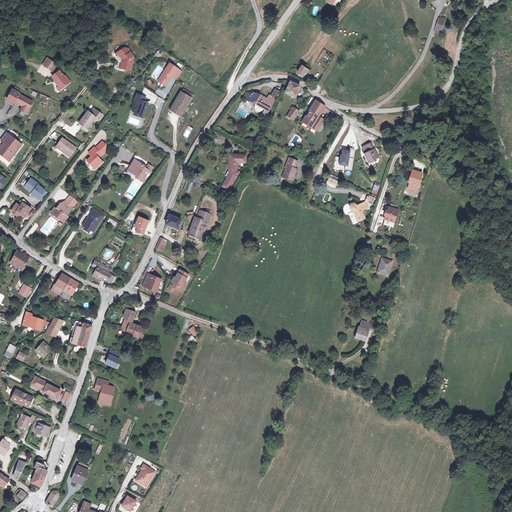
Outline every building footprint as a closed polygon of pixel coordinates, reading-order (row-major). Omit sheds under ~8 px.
[(439,21),(435,30),(441,32),(444,23),(439,21)] [(121,69),(130,70),(132,57),(127,50),(123,49),(123,52),(119,56),(121,59),(122,60),(121,69)] [(47,55),(42,62),(46,64),(50,57),(47,55)] [(56,61),(50,57),(46,64),(51,68),(56,61)] [(181,69),(169,61),(159,76),(167,81),(171,74),(176,77),(181,69)] [(309,69),(304,66),(301,65),(297,71),(303,74),(305,72),(307,73),(309,69)] [(59,66),(51,73),(56,78),(55,79),(61,85),(70,78),(64,71),(63,72),(59,66)] [(294,97),(300,86),(290,82),(285,93),(294,97)] [(189,98),(192,94),(183,88),(181,92),(180,92),(170,109),(175,112),(176,111),(180,114),(183,109),(185,106),(190,98),(189,98)] [(272,102),(279,90),(274,88),(270,95),(269,95),(267,99),(256,93),(253,92),(251,94),(246,92),(243,98),(248,101),(249,100),(250,101),(255,104),(264,108),(261,113),(265,116),(272,102)] [(18,93),(12,90),(7,100),(13,103),(14,101),(22,105),(20,109),(26,112),(28,108),(32,100),(18,93)] [(136,110),(134,115),(142,119),(147,104),(143,103),(145,98),(136,95),(134,102),(138,104),(137,107),(138,107),(137,110),(136,110)] [(325,106),(316,100),(303,122),(311,127),(309,130),(314,133),(315,130),(323,119),(318,116),(325,106)] [(96,121),(100,116),(92,110),(88,115),(87,114),(85,113),(76,124),(83,130),(93,119),(96,121)] [(1,140),(5,143),(6,144),(5,146),(3,145),(0,149),(0,153),(7,159),(12,153),(14,155),(22,145),(7,134),(1,140)] [(55,146),(69,156),(75,147),(66,141),(66,142),(64,140),(61,137),(55,146)] [(94,148),(101,154),(104,150),(104,144),(101,140),(94,148)] [(369,161),(379,157),(375,149),(372,143),(363,147),(369,161)] [(98,164),(102,161),(98,157),(101,154),(93,147),(88,152),(91,155),(86,161),(92,166),(94,164),(98,164)] [(352,170),(355,150),(350,149),(350,151),(348,151),(343,150),(342,155),(341,155),(340,164),(341,164),(346,165),(345,169),(352,170)] [(235,171),(236,165),(240,166),(240,163),(246,164),(247,156),(231,154),(228,170),(230,171),(227,177),(226,176),(223,186),(229,189),(233,180),(234,180),(237,172),(235,171)] [(292,181),(296,173),(294,172),(295,168),(298,161),(290,158),(283,177),(292,181)] [(143,165),(136,161),(130,170),(133,171),(132,173),(136,176),(137,174),(139,175),(137,178),(142,182),(148,172),(149,173),(153,168),(148,165),(146,169),(142,166),(143,165)] [(408,188),(417,191),(422,174),(412,171),(410,179),(411,179),(408,188)] [(25,187),(32,193),(31,194),(38,199),(45,190),(38,185),(39,184),(31,179),(25,187)] [(70,194),(64,203),(71,208),(77,199),(70,194)] [(352,210),(354,211),(358,221),(365,218),(362,211),(368,208),(366,202),(357,206),(356,205),(355,205),(353,205),(352,206),(351,207),(351,209),(352,210)] [(22,203),(17,211),(23,215),(25,217),(31,209),(22,203)] [(62,220),(64,222),(67,217),(66,215),(71,208),(64,203),(62,206),(60,204),(57,208),(54,207),(51,212),(54,214),(57,214),(60,217),(62,220)] [(394,223),(398,211),(396,210),(393,209),(393,208),(388,206),(387,210),(388,211),(386,220),(394,223)] [(90,213),(101,219),(104,215),(93,209),(90,213)] [(196,218),(207,222),(208,222),(211,215),(209,214),(205,212),(199,210),(196,218)] [(101,219),(90,213),(82,226),(85,227),(90,230),(93,232),(101,219)] [(181,221),(181,220),(169,215),(165,224),(177,229),(181,221)] [(148,220),(138,217),(132,230),(142,234),(148,220)] [(194,217),(189,234),(201,238),(203,232),(205,227),(207,222),(196,218),(194,217)] [(109,218),(107,222),(115,226),(117,222),(109,218)] [(189,234),(187,238),(199,242),(201,238),(189,234)] [(381,251),(395,255),(397,249),(384,244),(381,251)] [(23,266),(28,258),(19,252),(15,258),(14,257),(11,262),(16,265),(17,262),(23,266)] [(377,273),(387,276),(392,262),(382,259),(377,273)] [(94,273),(100,277),(99,278),(103,281),(104,279),(107,281),(108,280),(111,275),(111,274),(108,273),(110,269),(100,263),(95,261),(93,264),(97,267),(94,273)] [(174,277),(171,281),(173,282),(172,286),(174,287),(175,288),(177,287),(178,289),(182,288),(185,284),(183,282),(187,275),(179,270),(176,276),(177,277),(176,278),(175,278),(174,277)] [(155,290),(160,280),(148,274),(144,284),(155,290)] [(52,291),(62,296),(71,279),(64,275),(57,287),(55,286),(52,291)] [(80,283),(71,279),(62,296),(61,296),(70,302),(80,283)] [(24,285),(19,294),(25,297),(31,289),(24,285)] [(124,316),(126,319),(133,321),(136,312),(130,310),(131,306),(125,304),(123,308),(126,309),(124,316)] [(40,330),(42,320),(32,317),(32,314),(26,312),(22,326),(27,327),(28,326),(40,330)] [(52,323),(61,325),(63,319),(54,317),(52,323)] [(132,323),(133,321),(126,319),(123,327),(125,330),(131,332),(131,333),(134,334),(138,325),(132,323)] [(76,321),(70,342),(77,344),(83,323),(76,321)] [(356,338),(365,340),(371,323),(363,321),(360,328),(359,328),(356,338)] [(56,336),(61,325),(52,323),(46,330),(45,333),(56,336)] [(92,325),(83,323),(77,344),(86,346),(92,325)] [(143,339),(146,329),(141,328),(141,326),(138,325),(134,334),(134,336),(143,339)] [(193,326),(188,330),(193,336),(198,332),(193,326)] [(35,350),(43,357),(51,348),(43,341),(41,343),(40,342),(38,345),(39,346),(35,350)] [(4,355),(11,359),(16,347),(9,344),(4,355)] [(19,354),(16,360),(22,363),(25,357),(19,354)] [(110,354),(106,362),(116,367),(120,358),(118,357),(111,354),(110,354)] [(49,383),(40,378),(36,387),(45,391),(45,392),(58,399),(62,390),(49,384),(49,383)] [(101,402),(112,405),(115,397),(113,396),(115,388),(109,386),(110,382),(100,379),(97,389),(104,391),(101,402)] [(12,399),(29,407),(33,398),(17,390),(12,399)] [(33,424),(36,417),(32,415),(31,418),(22,414),(18,424),(26,428),(29,422),(33,424)] [(126,444),(135,423),(130,421),(121,443),(126,444)] [(48,437),(51,428),(39,424),(36,430),(38,433),(48,437)] [(8,444),(11,441),(5,438),(3,440),(0,443),(0,452),(4,456),(10,449),(8,447),(9,445),(8,444)] [(38,470),(36,474),(46,477),(48,471),(45,470),(40,468),(42,465),(36,462),(34,468),(38,470)] [(19,464),(14,477),(18,479),(22,472),(24,469),(25,467),(19,464)] [(82,485),(83,485),(89,470),(85,469),(86,466),(80,464),(79,466),(73,481),(78,483),(82,485)] [(157,471),(145,464),(142,468),(143,469),(140,475),(142,477),(139,481),(147,487),(157,471)] [(5,476),(0,472),(0,481),(6,486),(11,480),(5,476)] [(33,483),(42,486),(46,477),(36,474),(33,483)] [(30,495),(23,489),(18,496),(24,502),(30,495)] [(56,490),(53,492),(48,500),(46,503),(54,508),(62,496),(61,493),(60,492),(59,491),(58,490),(57,490),(56,490)] [(129,497),(123,507),(131,511),(138,502),(129,497)] [(81,511),(93,511),(90,510),(92,505),(86,502),(81,511)]
